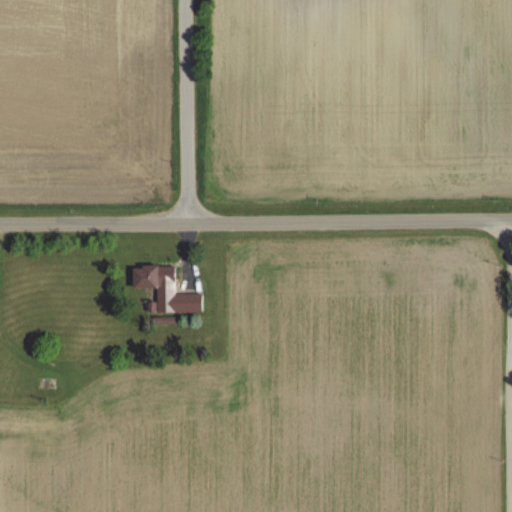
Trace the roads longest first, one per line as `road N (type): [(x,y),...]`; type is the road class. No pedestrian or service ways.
road 1 (tertiary): [(0,206),(175,205),(511,222)]
road 2 (residential): [(175,205),(175,0)]
road 3 (residential): [(511,403),(511,222)]
